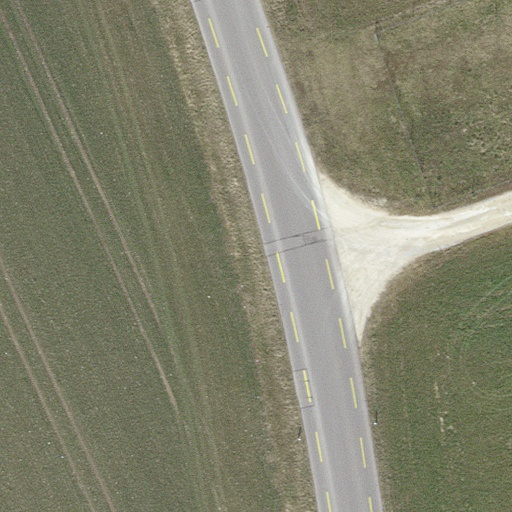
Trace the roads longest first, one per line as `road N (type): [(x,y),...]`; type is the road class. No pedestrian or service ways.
road 1 (primary): [(355,511),(310,275),(229,0)]
road 2 (track): [(511,203),(310,275)]
